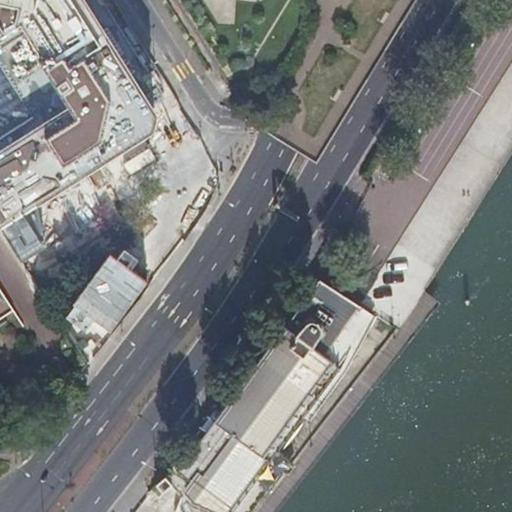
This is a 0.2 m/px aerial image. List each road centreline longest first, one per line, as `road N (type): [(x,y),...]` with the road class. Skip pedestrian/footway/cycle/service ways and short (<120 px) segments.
road 1 (primary): [(84,511),(209,349),(430,0)]
road 2 (primary): [(276,149),(167,317),(23,496)]
road 3 (residential): [(131,0),(203,118),(260,125),(276,149)]
road 4 (primary): [(372,0),(276,149)]
